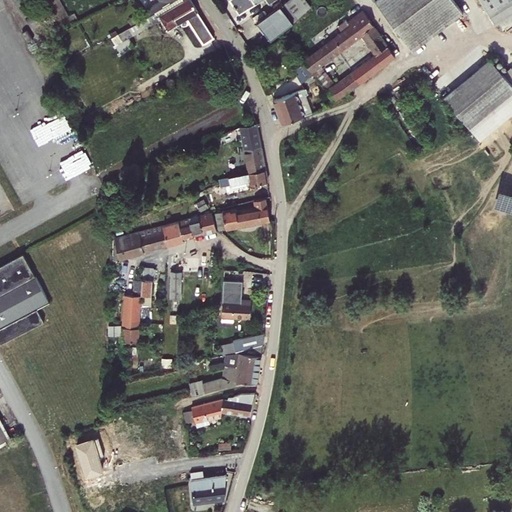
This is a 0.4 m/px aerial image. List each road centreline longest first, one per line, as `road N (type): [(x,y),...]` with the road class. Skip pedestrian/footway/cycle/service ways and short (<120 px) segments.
road 1 (unclassified): [(204,0),(258,96),(282,233),(266,387),(233,511)]
road 2 (track): [(271,132),(354,104),(467,32)]
road 3 (track): [(354,104),(281,229)]
